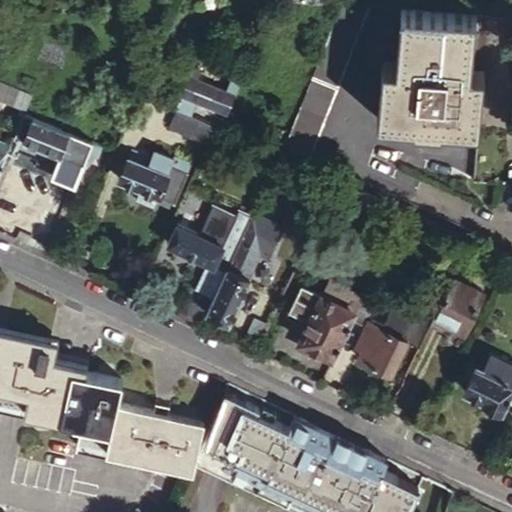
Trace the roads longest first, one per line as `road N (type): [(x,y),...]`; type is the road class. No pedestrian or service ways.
road 1 (residential): [(511,499),(0,252)]
road 2 (residential): [(511,225),(336,158),(366,38)]
road 3 (unknown): [(0,488),(81,497),(100,487),(119,460)]
